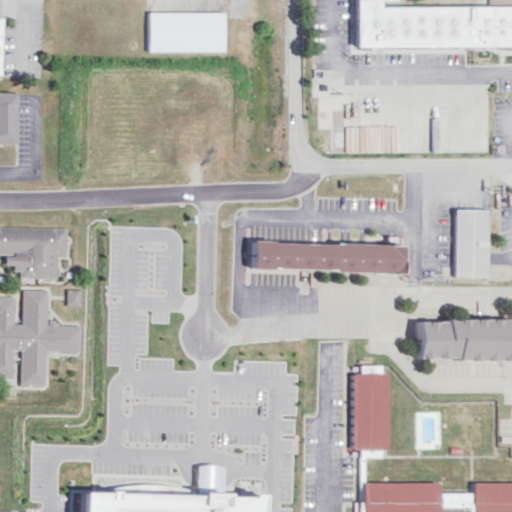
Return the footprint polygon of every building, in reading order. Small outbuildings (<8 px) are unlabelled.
[(347,0),(347,50),(511,50),(511,8),(391,8),(391,0),(347,0)] [(143,14),(142,52),(223,53),(224,15),(143,14)] [(450,209),(449,276),(484,277),(486,210),(450,209)] [(64,226),(0,224),(0,252),(0,253),(0,264),(9,264),(9,276),(54,277),(54,254),(63,255),(64,226)] [(242,238),(241,266),(395,272),(396,244),(242,238)] [(78,287),(64,287),(64,304),(78,304),(78,287)] [(0,294),(0,375),(13,376),(13,383),(42,384),(43,349),(77,350),(78,324),(52,323),(52,319),(44,318),(44,289),(18,288),(18,323),(10,323),(11,295),(0,294)] [(511,324),(511,363),(446,363),(448,360),(410,360),(410,325),(441,325),(441,321),(508,321),(508,324),(511,324)] [(385,376),(385,453),(347,453),(347,376),(356,376),(356,366),(378,366),(378,376),(385,376)] [(361,485),(360,511),(511,511),(511,487),(472,487),(472,499),(434,498),(434,487),(361,485)] [(65,511),(67,491),(250,496),(249,511),(65,511)]
